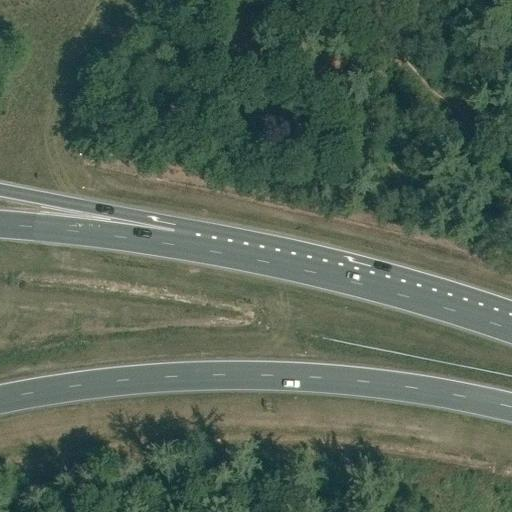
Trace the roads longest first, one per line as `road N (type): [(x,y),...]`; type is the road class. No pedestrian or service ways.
road 1 (primary): [(0,401),(190,376),(294,376),(511,409)]
road 2 (primary): [(511,331),(360,284),(172,245)]
road 3 (track): [(511,138),(451,106),(377,16),(375,0)]
road 4 (trunk): [(172,245),(0,190)]
road 5 (trunk): [(172,245),(0,225)]
